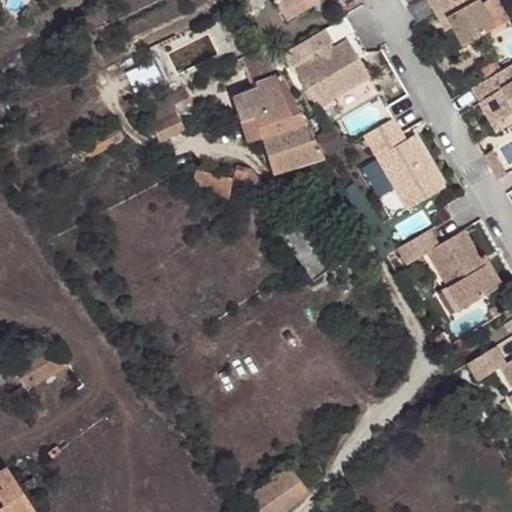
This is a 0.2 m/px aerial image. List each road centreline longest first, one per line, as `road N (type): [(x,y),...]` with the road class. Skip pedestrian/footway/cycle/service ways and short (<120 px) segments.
road 1 (residential): [(230,161),(255,161),(289,194),(344,207),(424,347),(411,387),(306,511)]
road 2 (residential): [(385,15),(511,238)]
